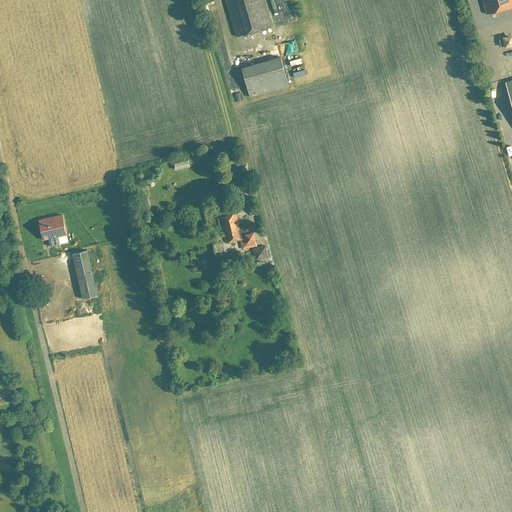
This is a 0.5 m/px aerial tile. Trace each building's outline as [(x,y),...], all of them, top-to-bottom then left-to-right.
[(225,0),(237,37),(271,27),(263,0),(225,0)] [(511,0),(481,0),(486,15),(511,7),(511,0)] [(288,53),(298,48),(294,38),(283,42),(288,53)] [(288,87),(280,58),(241,69),(249,98),(288,87)] [(252,226),(250,227),(239,229),(236,214),(220,218),(226,243),(240,240),(242,250),(256,247),(252,226)] [(48,239),(50,247),(59,245),(58,237),(66,235),(62,215),(38,221),(43,240),(48,239)] [(265,246),(253,249),(256,261),(268,258),(265,246)] [(86,251),(72,254),(82,300),(96,297),(86,251)] [(57,300),(59,307),(72,305),(71,297),(57,300)]
